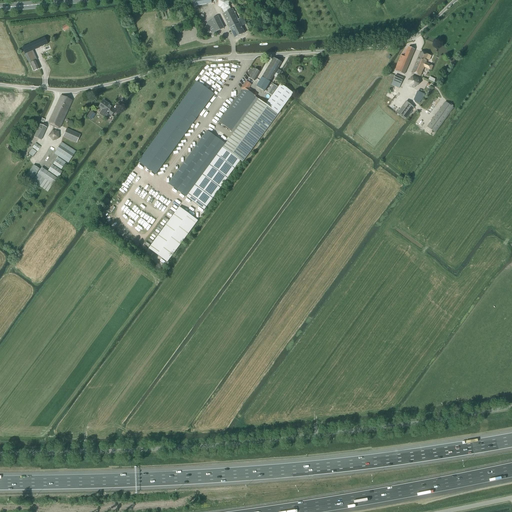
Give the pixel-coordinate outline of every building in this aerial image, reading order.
[(246,24),(244,20),(242,18),(238,20),(232,9),(231,10),(228,5),(229,1),(226,0),(220,0),(219,1),(218,6),(222,9),(224,13),(222,14),(234,38),(244,33),(241,26),(246,24)] [(212,34),(224,28),(218,16),(206,22),(212,34)] [(28,50),(37,45),(35,41),(28,44),(19,49),(21,53),(22,52),(26,61),(27,60),(33,72),(39,69),(35,60),(33,61),(28,50)] [(404,75),(415,50),(408,47),(404,57),(401,56),(394,71),(404,75)] [(429,61),(431,57),(420,52),(411,73),(420,77),(424,67),(426,67),(426,68),(431,70),(432,66),(428,65),(425,64),(427,60),(429,61)] [(277,70),(281,63),(273,58),(257,86),(265,91),(275,73),(279,75),(281,72),(277,70)] [(254,81),(260,72),(254,69),(249,78),(254,81)] [(399,89),(403,79),(395,76),(391,85),(399,89)] [(266,105),(255,97),(257,94),(249,88),(251,85),(246,81),(241,89),(243,90),(219,122),(234,133),(225,144),(208,131),(169,185),(204,210),(240,161),(242,162),(293,93),(281,84),(266,105)] [(155,175),(214,94),(196,82),(138,162),(140,164),(155,175)] [(59,128),(71,101),(60,96),(48,123),(59,128)] [(107,119),(110,115),(111,116),(115,111),(111,108),(112,107),(103,101),(99,107),(102,110),(99,113),(107,119)] [(404,120),(414,108),(406,102),(396,114),(404,120)] [(435,133),(453,108),(445,102),(427,127),(435,133)] [(87,117),(90,120),(92,116),(93,117),(95,114),(91,111),(87,117)] [(40,141),(46,128),(39,125),(33,138),(40,141)] [(76,143),(80,135),(66,129),(62,137),(76,143)] [(37,152),(40,147),(35,143),(32,148),(37,152)] [(68,163),(75,152),(61,143),(54,154),(68,163)] [(33,157),(37,152),(32,149),(28,154),(33,157)] [(61,170),(66,163),(57,157),(53,164),(61,170)] [(58,178),(62,172),(52,165),(48,171),(58,178)] [(28,185),(39,169),(34,166),(23,181),(28,185)] [(47,192),(57,179),(42,168),(32,181),(47,192)] [(181,243),(198,220),(180,207),(164,228),(149,249),(167,262),(181,243)]
